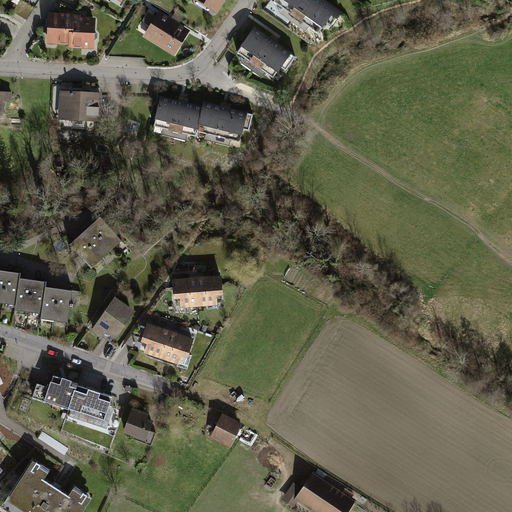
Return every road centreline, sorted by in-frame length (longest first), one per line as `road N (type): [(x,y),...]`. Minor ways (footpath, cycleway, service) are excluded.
road 1 (residential): [(0,66),(188,72),(246,0)]
road 2 (residential): [(0,330),(170,388)]
